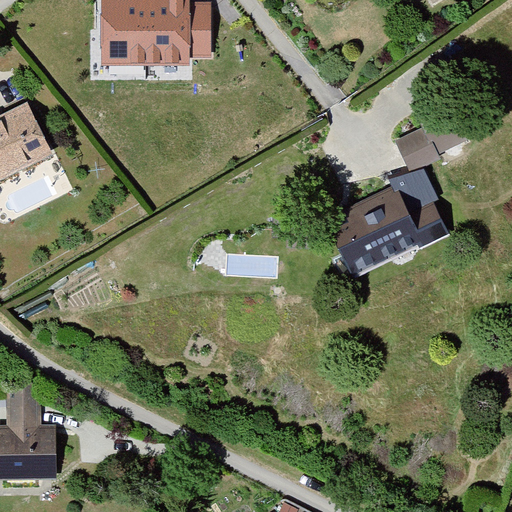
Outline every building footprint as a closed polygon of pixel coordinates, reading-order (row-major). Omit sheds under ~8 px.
[(100,0),(101,65),(190,65),(190,57),(211,56),(211,4),(189,4),(189,0),(100,0)] [(331,224),(359,282),(454,238),(439,206),(444,163),(481,144),(461,105),(425,124),(426,130),(398,142),(412,174),(403,190),(331,224)] [(0,186),(57,160),(32,107),(0,121),(0,186)] [(275,214),(274,236),(302,237),(303,215),(275,214)] [(0,484),(64,481),(62,430),(47,431),(46,399),(13,400),(15,434),(0,434),(0,484)]
